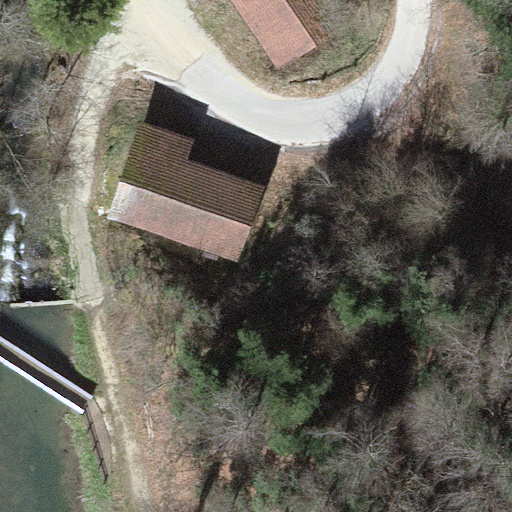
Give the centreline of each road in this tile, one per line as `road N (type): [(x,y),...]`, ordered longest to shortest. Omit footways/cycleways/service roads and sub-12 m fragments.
road 1 (track): [(133,0),(141,11),(94,97),(82,207),(113,511)]
road 2 (track): [(141,11),(209,87),(276,116),(313,117),(348,107),(398,70),(411,0)]
